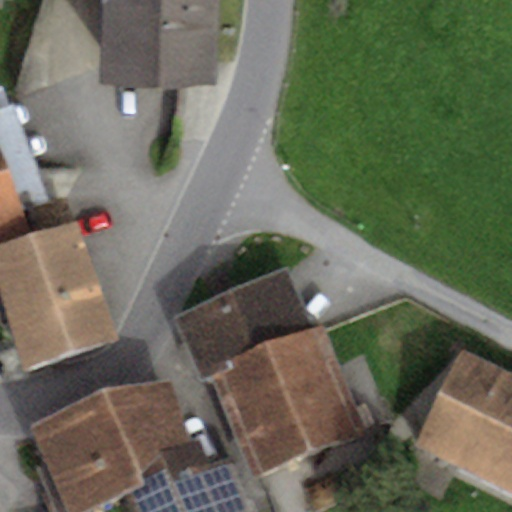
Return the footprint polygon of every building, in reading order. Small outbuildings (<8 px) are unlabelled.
[(218,0),(103,0),(103,85),(218,86),(218,0)] [(0,266),(36,253),(24,223),(0,162),(0,266)] [(38,259),(0,271),(0,316),(23,394),(116,361),(64,207),(24,223),(36,253),(38,259)] [(283,285),(165,331),(195,408),(210,402),(250,503),(374,455),(365,434),(389,424),(365,363),(332,376),(319,342),(308,347),(283,285)] [(511,387),(465,364),(417,462),(511,508),(511,387)] [(174,392),(33,446),(58,511),(245,511),(231,476),(210,484),(174,392)]
